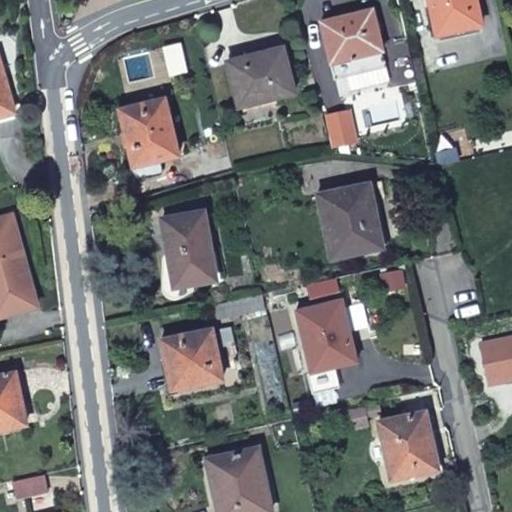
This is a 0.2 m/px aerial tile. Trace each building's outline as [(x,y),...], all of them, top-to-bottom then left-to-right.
[(474,0),(428,0),(437,35),(480,25),(474,0)] [(371,9),(322,22),(335,77),(385,65),(371,9)] [(283,49),(228,63),(239,106),(293,92),(283,49)] [(0,64),(0,112),(12,109),(0,64)] [(120,111),(136,177),(158,172),(156,161),(177,156),(164,101),(120,111)] [(369,184),(360,186),(364,207),(373,206),(369,184)] [(330,259),(358,253),(356,244),(380,240),(373,206),(364,207),(360,186),(317,195),(330,259)] [(162,219),(169,259),(185,256),(190,285),(215,280),(204,213),(162,219)] [(12,215),(0,218),(0,316),(37,305),(12,215)] [(356,244),(358,253),(382,249),(380,240),(356,244)] [(185,256),(169,259),(174,287),(190,285),(185,256)] [(324,294),(321,282),(306,285),(309,297),(324,294)] [(261,295),(209,305),(212,318),(263,307),(261,295)] [(341,301),(297,311),(310,372),(333,367),(354,361),(341,301)] [(210,330),(162,340),(171,389),(221,379),(210,330)] [(333,367),(310,372),(308,373),(313,391),(337,385),(333,367)] [(0,429),(17,426),(11,397),(19,396),(14,373),(0,375),(0,429)] [(11,397),(17,426),(25,424),(19,396),(11,397)] [(391,479),(414,474),(412,467),(434,461),(424,414),(379,423),(391,479)] [(271,511),(258,448),(208,459),(218,511),(271,511)] [(412,467),(414,474),(436,470),(434,461),(412,467)] [(44,476),(12,483),(15,499),(47,493),(44,476)]
